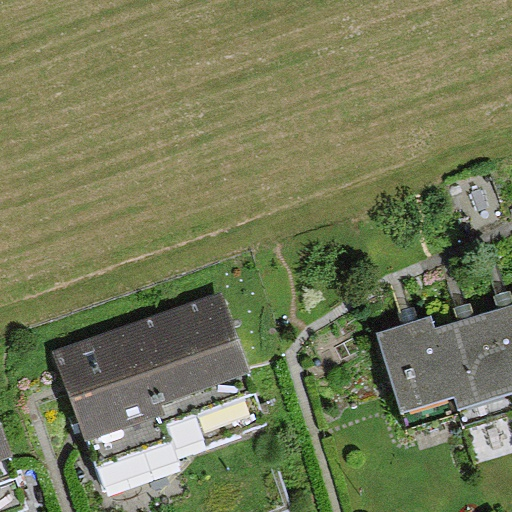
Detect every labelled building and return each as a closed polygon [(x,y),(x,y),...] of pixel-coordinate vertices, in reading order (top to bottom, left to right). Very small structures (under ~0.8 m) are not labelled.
[(511,304),(486,313),(510,392),(511,391),(511,304)] [(257,409),(229,308),(59,364),(103,476),(173,453),(168,439),(257,409)] [(459,407),(510,392),(486,313),(435,328),(454,392),(459,407)] [(398,409),(454,392),(435,328),(431,316),(375,333),(398,409)] [(0,509),(22,502),(0,438),(0,509)]
